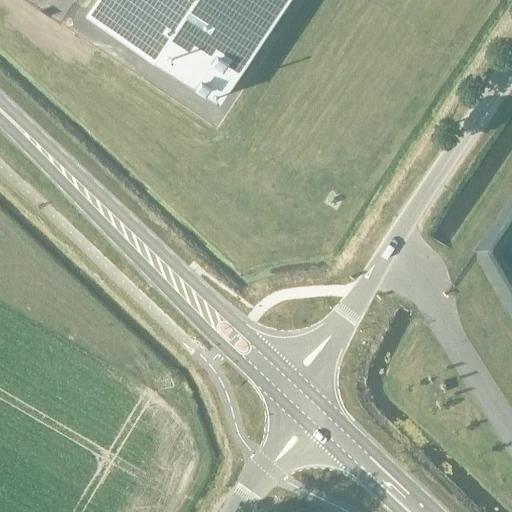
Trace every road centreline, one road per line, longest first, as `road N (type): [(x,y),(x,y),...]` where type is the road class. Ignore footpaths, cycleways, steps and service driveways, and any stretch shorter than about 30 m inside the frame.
road 1 (secondary): [(18,129),(22,143),(264,386)]
road 2 (secondary): [(282,367),(33,133),(18,129)]
road 3 (unclassified): [(329,337),(511,64)]
road 4 (secondary): [(436,511),(337,418)]
